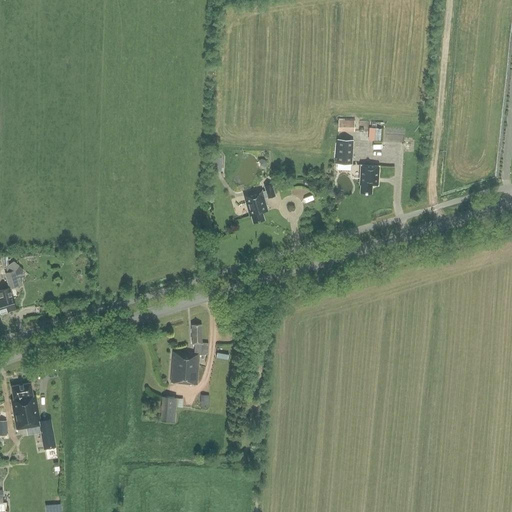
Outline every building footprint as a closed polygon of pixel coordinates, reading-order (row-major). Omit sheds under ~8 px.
[(355,132),(355,121),(339,121),(339,132),(355,132)] [(337,140),(336,164),(352,165),(353,141),(337,140)] [(221,172),(221,158),(214,158),(213,172),(221,172)] [(379,186),(380,166),(361,165),(359,185),(360,185),(360,193),(372,194),(373,186),(379,186)] [(276,197),(272,184),(264,186),(266,191),(264,192),(263,190),(244,195),(250,217),(251,217),(253,224),(265,220),(263,213),(269,211),(265,199),(268,198),(268,199),(276,197)] [(10,288),(10,289),(19,286),(14,271),(19,266),(14,261),(6,267),(8,273),(5,273),(10,288)] [(0,314),(16,310),(10,289),(10,288),(0,290),(0,314)] [(207,355),(208,343),(202,343),(202,325),(192,325),(192,345),(195,345),(194,354),(173,352),(171,383),(197,385),(199,355),(207,355)] [(33,395),(31,383),(11,386),(14,399),(11,399),(16,430),(39,425),(44,448),(55,446),(51,423),(41,425),(36,395),(33,395)] [(209,405),(209,395),(201,395),(201,405),(209,405)] [(175,422),(177,398),(163,397),(161,421),(175,422)] [(48,503),(48,511),(63,511),(65,511),(64,503),(48,503)]
